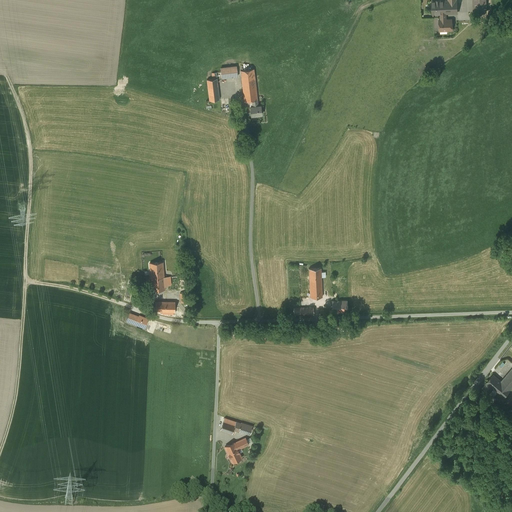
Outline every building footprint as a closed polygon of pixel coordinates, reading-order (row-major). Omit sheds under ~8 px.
[(442,14),(446,13),(457,13),(456,0),(454,0),(448,0),(440,1),(432,1),(433,14),(442,14)] [(486,0),(473,0),(474,12),(486,12),(486,0)] [(446,19),(446,13),(442,14),(442,17),(441,17),(441,20),(439,20),(439,31),(440,31),(440,30),(443,29),(443,31),(452,30),(452,19),(446,19)] [(236,66),(221,68),(222,78),(237,76),(236,66)] [(252,100),(257,100),(254,69),(246,70),(241,71),(244,101),(252,100)] [(213,79),(207,80),(210,101),(219,99),(216,72),(212,73),(213,79)] [(258,106),(257,100),(252,100),(253,107),(250,107),(251,116),(262,114),(261,106),(258,106)] [(163,262),(150,263),(152,292),(165,291),(163,262)] [(321,268),(309,268),(310,297),(322,297),(321,268)] [(347,300),(332,301),(332,310),(333,313),(347,312),(347,300)] [(175,302),(156,301),(155,311),(175,312),(175,302)] [(149,319),(130,312),(126,321),(145,328),(149,319)] [(305,328),(296,327),(296,335),(305,336),(305,328)] [(511,368),(501,381),(511,390),(511,368)] [(494,389),(501,381),(493,375),(482,387),(489,393),(493,388),(494,389)] [(511,390),(501,381),(494,389),(497,392),(511,404),(511,390)] [(494,389),(493,388),(489,393),(486,396),(493,401),(496,398),(493,396),(497,392),(494,389)] [(225,418),(221,429),(232,433),(233,430),(239,432),(240,430),(250,434),(253,426),(241,422),(241,424),(225,418)] [(245,437),(225,446),(232,462),(242,458),(238,449),(249,444),(245,437)]
